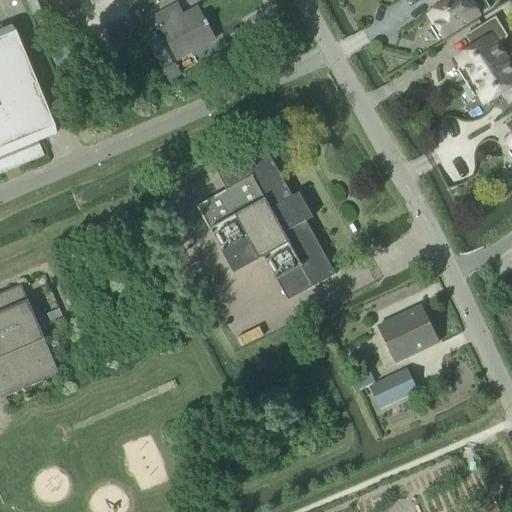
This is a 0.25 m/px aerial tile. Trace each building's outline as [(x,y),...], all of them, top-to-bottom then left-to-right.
[(443,0),(445,3),(427,15),(434,25),(430,27),(439,40),(479,15),(471,2),(472,0),(443,0)] [(205,22),(199,12),(185,20),(177,4),(150,19),(156,30),(160,28),(175,56),(189,49),(191,53),(215,40),(207,26),(209,25),(206,21),(205,22)] [(457,70),(466,84),(507,58),(498,45),(504,39),(491,19),(466,35),(473,46),(454,58),(461,68),(457,70)] [(0,174),(42,157),(36,142),(54,135),(9,26),(0,29),(0,174)] [(170,54),(161,31),(149,35),(157,58),(170,54)] [(511,66),(507,58),(466,84),(474,97),(478,95),(484,105),(502,94),(509,105),(511,102),(511,66)] [(198,205),(222,253),(233,273),(288,243),(301,266),(275,280),(286,300),(334,274),(305,220),(312,217),(299,193),(292,196),(264,145),(216,170),(226,189),(198,205)] [(0,399),(59,374),(21,285),(0,293),(0,399)] [(378,326),(396,363),(438,343),(420,306),(378,326)] [(370,387),(380,409),(416,391),(406,370),(370,387)]
